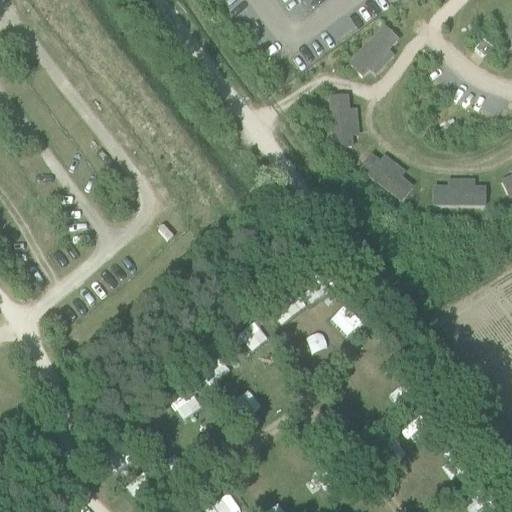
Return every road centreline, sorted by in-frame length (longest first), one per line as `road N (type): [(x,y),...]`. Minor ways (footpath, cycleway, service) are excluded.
road 1 (track): [(511,467),(156,0)]
road 2 (track): [(429,36),(372,99),(328,81),(310,83),(255,130)]
